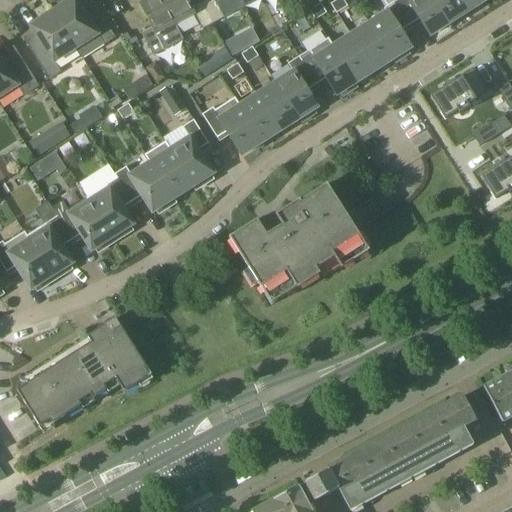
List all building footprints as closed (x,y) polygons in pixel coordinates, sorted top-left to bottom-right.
[(75,0),(72,0),(53,12),(76,49),(83,59),(115,39),(93,3),(82,10),(75,0)] [(183,42),(175,27),(161,0),(149,0),(139,5),(152,30),(142,35),(154,58),(183,42)] [(187,0),(161,0),(175,27),(196,16),(204,32),(214,27),(202,3),(192,9),(187,0)] [(217,5),(225,0),(208,0),(202,3),(214,27),(225,21),(217,5)] [(344,0),(338,0),(331,5),(337,14),(349,7),(344,0)] [(430,36),(449,24),(434,0),(398,0),(395,2),(410,26),(420,19),(430,36)] [(434,0),(449,24),(467,12),(459,0),(434,0)] [(459,0),(467,12),(485,1),(484,0),(459,0)] [(387,13),(369,24),(392,60),(394,58),(397,62),(410,54),(408,50),(410,48),(400,32),(410,26),(395,2),(384,9),(387,13)] [(321,4),(310,11),(316,21),(327,13),(321,4)] [(76,49),(53,12),(31,26),(38,38),(27,44),(50,80),(61,73),(55,63),(76,49)] [(374,72),(392,60),(369,24),(351,36),(374,72)] [(356,83),(374,72),(351,36),(334,46),(329,38),(328,39),(356,83)] [(337,95),(340,93),(342,97),(357,87),(355,84),(356,83),(328,39),(309,51),(300,57),(299,57),(317,85),(327,79),(336,94),(337,95)] [(204,76),(232,59),(225,47),(197,64),(204,76)] [(253,48),(241,55),(247,65),(259,57),(253,48)] [(0,56),(0,97),(18,86),(24,96),(39,87),(17,51),(2,60),(0,56)] [(307,91),(317,85),(299,57),(288,64),(293,72),(275,84),(298,119),(300,118),(302,122),(315,114),(313,110),(317,108),(307,91)] [(238,65),(226,72),(232,81),(244,74),(238,65)] [(443,90),(430,98),(444,121),(457,112),(459,115),(469,108),(468,106),(488,93),(474,70),(453,83),(452,81),(442,87),(443,90)] [(146,76),(123,91),(131,102),(154,87),(146,76)] [(511,89),(508,83),(497,90),(511,112),(511,111),(511,89)] [(280,131),(298,119),(275,84),(257,95),(280,131)] [(262,142),(280,131),(257,95),(240,106),(235,98),(234,98),(262,142)] [(242,155),(262,142),(234,98),(215,110),(214,108),(202,115),(217,139),(227,132),(242,155)] [(129,104),(118,111),(124,120),(135,113),(129,104)] [(76,132),(101,117),(95,108),(71,123),(76,132)] [(166,142),(165,143),(193,186),(194,186),(196,190),(212,180),(210,176),(213,173),(199,150),(209,144),(194,121),(183,128),(189,138),(171,150),(166,142)] [(501,133),(494,123),(472,136),(479,147),(501,133)] [(38,156),(70,136),(62,124),(30,144),(38,156)] [(174,199),(193,186),(165,143),(146,155),(174,199)] [(38,182),(64,167),(56,153),(30,167),(38,182)] [(172,199),(174,199),(146,155),(144,156),(150,164),(131,176),(126,167),(115,174),(132,202),(142,196),(153,212),(156,210),(159,213),(175,203),(172,199)] [(0,181),(12,173),(0,156),(0,181)] [(493,170),(480,178),(495,201),(508,192),(509,195),(511,192),(511,157),(504,163),(502,161),(492,167),(493,170)] [(107,169),(82,180),(87,192),(112,181),(107,169)] [(122,208),(132,202),(115,174),(114,175),(117,179),(87,198),(115,241),(131,231),(129,227),(133,225),(122,208)] [(249,270),(250,270),(258,282),(257,283),(271,305),(296,289),(297,290),(337,264),(341,270),(369,252),(355,230),(354,230),(346,217),(347,217),(327,185),(300,202),(299,201),(275,216),(260,226),(257,220),(229,238),(249,270)] [(51,208),(72,241),(82,234),(92,251),(96,248),(98,252),(115,241),(87,198),(86,198),(89,202),(70,214),(68,210),(62,201),(51,208)] [(24,232),(54,280),(71,269),(68,266),(72,263),(62,247),(72,241),(51,208),(48,203),(46,204),(45,203),(35,210),(45,225),(27,236),(24,232)] [(37,291),(54,280),(24,232),(4,245),(3,242),(0,243),(0,262),(6,273),(17,266),(31,289),(35,287),(37,291)] [(91,344),(16,391),(42,431),(106,390),(104,386),(115,379),(124,393),(152,376),(115,319),(87,337),(91,344)] [(511,397),(511,372),(501,378),(511,397)] [(511,417),(511,397),(501,378),(483,388),(502,423),(511,417)] [(463,427),(471,423),(463,408),(455,412),(454,409),(332,476),(329,471),(305,484),(315,502),(338,490),(349,511),(350,511),(473,446),(463,427)] [(312,511),(299,487),(252,511),(312,511)]
